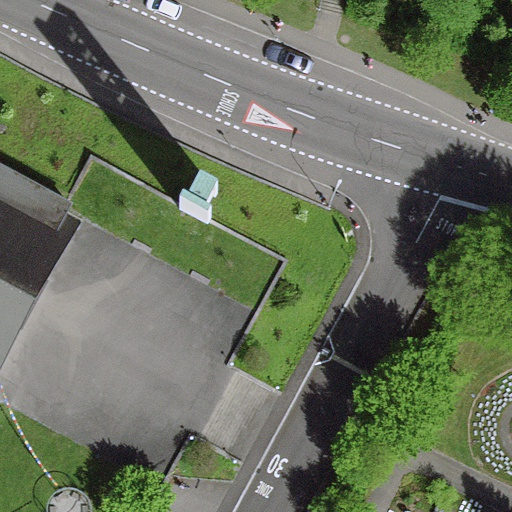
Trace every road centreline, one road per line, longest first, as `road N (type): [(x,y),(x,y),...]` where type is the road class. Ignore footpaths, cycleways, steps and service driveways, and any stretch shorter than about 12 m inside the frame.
road 1 (tertiary): [(17,0),(182,69),(452,161)]
road 2 (residential): [(452,161),(394,287),(266,511)]
